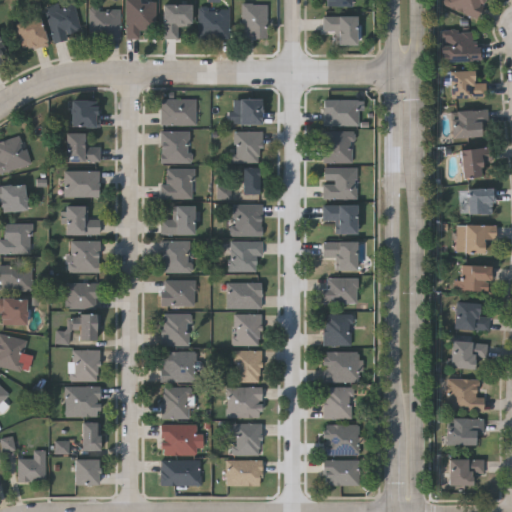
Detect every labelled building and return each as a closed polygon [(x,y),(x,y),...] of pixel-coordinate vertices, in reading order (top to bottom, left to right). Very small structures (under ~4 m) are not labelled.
[(142,37),(127,37),(127,0),(156,0),(156,30),(142,30),(142,37)] [(486,0),(481,17),(446,6),(447,0),(486,0)] [(53,39),(47,6),(75,1),(81,34),(53,39)] [(191,4),(191,24),(179,24),(179,37),(164,37),(164,4),(191,4)] [(243,36),(243,4),(267,4),(267,36),(243,36)] [(230,8),(230,38),(199,38),(199,7),(230,8)] [(121,37),(89,37),(89,8),(121,8),(121,37)] [(46,44),(21,49),(16,21),(41,16),(46,44)] [(358,45),(338,45),(338,32),(323,32),(323,16),(358,16),(358,45)] [(442,31),(476,31),(476,40),(483,40),(483,61),(442,61),(442,31)] [(0,68),(6,66),(0,56),(8,52),(0,36),(0,68)] [(487,82),(487,97),(451,97),(451,70),(476,70),(476,82),(487,82)] [(161,124),(161,98),(196,98),(196,124),(161,124)] [(71,99),(99,99),(99,126),(71,126),(71,99)] [(262,99),(262,123),(240,123),(240,99),(262,99)] [(325,125),(325,99),(359,99),(359,125),(325,125)] [(489,109),(489,125),(483,125),(483,136),(453,136),(453,109),(489,109)] [(191,130),(191,163),(161,163),(161,130),(191,130)] [(234,130),(262,130),(262,161),(234,161),(234,130)] [(324,163),(324,130),(355,130),(355,163),(324,163)] [(87,132),(87,145),(100,145),(100,161),(67,161),(67,132),(87,132)] [(0,140),(22,134),(31,164),(0,173),(0,140)] [(483,162),(484,175),(464,177),(461,149),(493,146),(494,160),(483,162)] [(260,167),(260,193),(242,193),(242,167),(260,167)] [(324,198),(324,167),(358,167),(358,198),(324,198)] [(194,198),(163,198),(163,168),(194,168),(194,198)] [(65,196),(65,170),(100,170),(100,196),(65,196)] [(232,200),(232,181),(218,181),(218,200),(232,200)] [(26,210),(0,210),(0,184),(26,184),(26,210)] [(470,188),(495,188),(495,214),(470,214),(470,188)] [(263,204),(263,236),(232,236),(232,204),(263,204)] [(336,233),(336,220),(323,220),(323,204),(357,204),(357,233),(336,233)] [(66,235),(66,205),(87,205),(87,222),(100,222),(100,235),(66,235)] [(194,205),(194,234),(161,234),(161,218),(174,218),(174,205),(194,205)] [(32,254),(2,254),(2,223),(32,223),(32,254)] [(498,225),(498,239),(485,239),(485,253),(458,253),(458,225),(498,225)] [(161,272),(161,240),(192,240),(192,272),(161,272)] [(71,272),(71,241),(100,241),(100,272),(71,272)] [(261,241),(261,271),(229,271),(229,241),(261,241)] [(357,241),(357,270),(337,270),(337,257),(323,257),(323,241),(357,241)] [(34,291),(0,291),(0,264),(34,264),(34,291)] [(456,291),(456,280),(464,280),(464,264),(492,264),(492,291),(456,291)] [(358,278),(358,303),(323,303),(323,278),(358,278)] [(196,306),(161,306),(161,280),(196,280),(196,306)] [(67,309),(67,282),(99,282),(99,309),(67,309)] [(262,308),(228,308),(228,282),(262,282),(262,308)] [(27,325),(1,325),(1,297),(27,297),(27,325)] [(491,330),(455,329),(456,302),(481,303),(481,316),(491,316),(491,330)] [(80,330),(70,330),(70,313),(99,313),(99,340),(80,340),(80,330)] [(191,313),(191,346),(162,346),(162,313),(191,313)] [(262,313),(262,345),(234,345),(234,313),(262,313)] [(353,313),(353,346),(325,346),(325,313),(353,313)] [(21,370),(0,365),(0,333),(28,339),(21,370)] [(488,341),(488,357),(476,357),(476,368),(452,368),(453,340),(488,341)] [(100,349),(100,380),(72,380),(72,349),(100,349)] [(261,382),(232,381),(233,350),(262,350),(261,382)] [(161,382),(161,351),(197,351),(197,382),(161,382)] [(323,351),(361,351),(361,382),(323,382),(323,351)] [(485,397),(485,410),(448,410),(448,378),(480,379),(480,397),(485,397)] [(0,404),(0,384),(10,394),(0,404)] [(100,386),(100,415),(66,415),(66,386),(100,386)] [(325,386),(353,386),(353,418),(325,418),(325,386)] [(192,387),(192,418),(162,418),(162,387),(192,387)] [(227,387),(262,387),(262,417),(227,417),(227,387)] [(485,418),(484,433),(476,433),(476,444),(448,444),(448,417),(485,418)] [(101,450),(82,450),(82,421),(101,421),(101,450)] [(234,454),(234,423),(262,423),(262,454),(234,454)] [(324,454),(324,424),(359,424),(359,454),(324,454)] [(161,454),(161,425),(197,425),(197,433),(203,433),(203,454),(161,454)] [(3,453),(16,451),(15,437),(2,438),(3,453)] [(56,455),(70,455),(70,441),(56,441),(56,455)] [(46,481),(18,481),(18,458),(34,458),(34,450),(46,450),(46,481)] [(75,458),(98,458),(98,483),(75,483),(75,458)] [(484,458),(484,473),(473,473),(473,484),(450,484),(450,458),(484,458)] [(160,485),(160,460),(202,460),(202,485),(160,485)] [(227,485),(227,460),(262,460),(262,485),(227,485)] [(359,460),(359,485),(324,485),(324,460),(359,460)]
